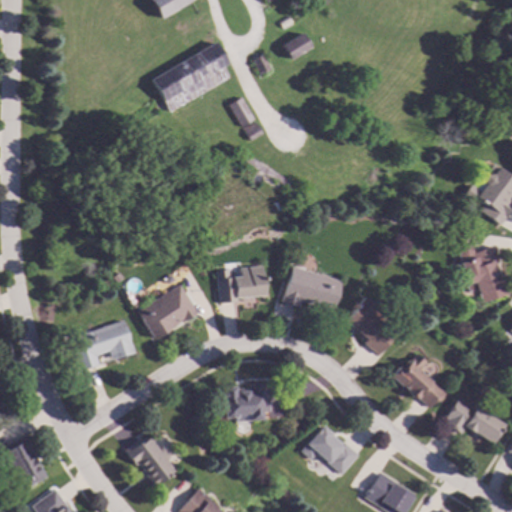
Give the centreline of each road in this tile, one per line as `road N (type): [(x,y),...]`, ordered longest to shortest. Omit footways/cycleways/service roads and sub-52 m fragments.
road 1 (residential): [(6,0),(5,254),(19,333),(69,447),(115,511)]
road 2 (residential): [(502,511),(373,429),(321,361),(279,349),(239,345),(181,371),(69,447)]
